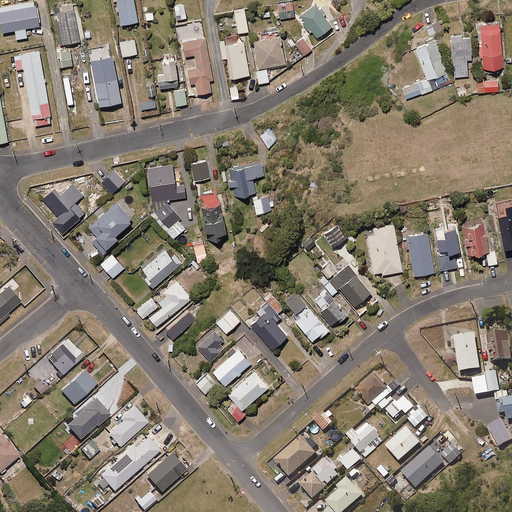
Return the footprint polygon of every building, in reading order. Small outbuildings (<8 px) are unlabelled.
[(14,6),(13,0),(2,0),(3,7),(0,7),(0,13),(3,33),(16,31),(17,40),(28,38),(26,29),(41,27),(37,2),(14,6)] [(110,18),(107,0),(103,0),(101,0),(104,19),(110,18)] [(139,23),(134,0),(113,0),(114,2),(118,1),(122,26),(139,23)] [(295,17),(293,2),(278,4),(281,19),(295,17)] [(75,11),(74,4),(62,6),(64,12),(57,13),(63,45),(80,42),(75,11)] [(185,4),(175,6),(177,20),(187,19),(185,4)] [(316,39),(333,28),(326,19),(330,16),(322,6),(319,8),(317,5),(300,16),(316,39)] [(249,32),(246,9),(235,10),(239,34),(249,32)] [(267,17),(271,16),(271,9),(262,9),(263,18),(267,18),(267,17)] [(155,12),(146,13),(146,22),(155,21),(155,12)] [(503,70),(501,25),(480,26),(483,71),(503,70)] [(92,30),(84,31),(85,40),(93,39),(92,30)] [(286,65),(280,31),(260,34),(261,41),(255,42),(259,69),(286,65)] [(473,60),(472,39),(463,40),(463,36),(452,37),(455,77),(469,76),(468,60),(473,60)] [(214,81),(206,39),(184,43),(186,57),(196,55),(198,69),(188,71),(191,84),(197,83),(199,95),(212,93),(210,81),(214,81)] [(312,51),(305,39),(297,44),(304,56),(312,51)] [(138,54),(135,40),(120,42),(123,57),(138,54)] [(407,99),(432,91),(451,84),(446,69),(436,40),(417,47),(427,77),(403,85),(407,99)] [(226,41),(221,42),(223,59),(228,58),(231,79),(250,77),(245,43),(226,46),(226,41)] [(150,49),(142,50),(144,63),(151,62),(150,49)] [(73,66),(71,50),(62,52),(64,67),(73,66)] [(53,123),(40,52),(15,57),(17,70),(24,69),(34,127),(53,123)] [(122,103),(114,58),(92,62),(100,107),(122,103)] [(166,74),(159,75),(162,90),(181,87),(177,60),(164,62),(166,74)] [(269,82),(267,70),(257,72),(260,84),(269,82)] [(498,77),(477,78),(478,93),(499,92),(498,77)] [(146,83),(149,97),(157,95),(155,81),(146,83)] [(240,99),(238,87),(231,87),(232,100),(240,99)] [(466,87),(457,90),(460,98),(469,94),(466,87)] [(188,105),(185,90),(175,91),(177,106),(188,105)] [(0,143),(9,142),(0,93),(0,143)] [(155,99),(141,101),(142,110),(156,108),(155,99)] [(279,141),(270,129),(260,136),(269,148),(279,141)] [(210,178),(207,162),(192,165),(195,181),(210,178)] [(234,187),(236,197),(241,196),(242,199),(251,197),(250,194),(256,193),(253,179),(265,176),(262,164),(227,172),(230,188),(234,187)] [(177,187),(173,165),(148,169),(153,202),(186,197),(185,186),(177,187)] [(126,182),(116,171),(102,182),(112,194),(126,182)] [(84,196),(73,184),(61,195),(55,189),(42,200),(58,218),(53,222),(63,234),(86,214),(76,203),(84,196)] [(271,213),(268,197),(258,199),(258,197),(254,197),(257,215),(271,213)] [(133,222),(117,203),(90,228),(99,237),(93,243),(103,254),(119,240),(116,237),(133,222)] [(187,228),(168,203),(156,213),(174,238),(187,228)] [(228,239),(222,207),(203,210),(209,242),(228,239)] [(483,219),(462,223),(468,256),(489,252),(483,219)] [(368,237),(376,274),(383,273),(384,275),(403,272),(394,225),(375,228),(377,235),(368,237)] [(330,230),(318,238),(321,242),(327,238),(337,253),(351,244),(353,247),(358,244),(351,234),(345,238),(340,231),(334,235),(330,230)] [(428,230),(406,233),(407,239),(404,240),(406,247),(408,247),(413,274),(435,271),(428,230)] [(317,245),(311,238),(303,245),(309,251),(317,245)] [(450,242),(434,245),(438,263),(454,260),(450,242)] [(173,258),(166,250),(143,270),(149,276),(145,280),(153,289),(183,263),(176,255),(173,258)] [(498,264),(497,252),(487,254),(489,265),(498,264)] [(125,268),(113,254),(101,264),(113,278),(125,268)] [(338,271),(333,264),(323,271),(328,278),(338,271)] [(350,281),(342,272),(325,286),(333,295),(341,289),(356,308),(372,294),(356,276),(350,281)] [(192,299),(178,281),(164,293),(167,297),(160,304),(163,308),(150,318),(157,327),(192,299)] [(0,295),(0,323),(10,315),(8,313),(21,302),(9,288),(0,295)] [(348,316),(326,290),(312,301),(334,328),(348,316)] [(330,331),(294,292),(285,301),(295,312),(293,314),(296,318),(294,320),(314,341),(320,335),(323,338),(330,331)] [(281,319),(277,315),(285,308),(274,296),(266,303),(247,320),(274,350),(288,338),(275,324),(281,319)] [(159,307),(152,297),(136,309),(143,319),(159,307)] [(241,321),(231,310),(217,323),(227,334),(241,321)] [(224,341),(213,329),(197,345),(212,361),(225,348),(221,344),(224,341)] [(491,363),(511,359),(511,358),(510,345),(509,334),(488,336),(491,363)] [(481,370),(476,335),(453,338),(455,350),(457,349),(461,373),(481,370)] [(52,354),(57,361),(54,364),(63,375),(69,370),(84,357),(69,339),(52,354)] [(252,365),(239,351),(214,373),(226,387),(252,365)] [(98,384),(85,370),(62,391),(75,405),(98,384)] [(270,388),(256,372),(229,395),(236,403),(228,410),(239,422),(246,416),(243,412),(270,388)] [(217,384),(208,373),(196,384),(206,394),(217,384)] [(498,373),(487,375),(490,394),(501,392),(498,373)] [(388,390),(376,377),(359,392),(371,405),(373,403),(378,407),(401,386),(397,381),(388,390)] [(487,395),(485,379),(475,380),(476,396),(487,395)] [(511,395),(511,396),(511,390),(503,391),(504,392),(495,394),(497,402),(502,401),(503,405),(498,406),(500,415),(507,413),(509,420),(511,419),(511,395)] [(111,416),(95,399),(83,409),(85,411),(67,426),(80,440),(97,425),(98,427),(111,416)] [(149,423),(135,408),(121,420),(124,422),(110,435),(122,448),(149,423)] [(429,418),(421,409),(409,420),(417,429),(429,418)] [(333,416),(330,412),(317,422),(324,432),(334,425),(330,419),(333,416)] [(392,420),(385,427),(390,432),(397,425),(392,420)] [(511,439),(511,438),(503,420),(489,427),(499,446),(511,439)] [(354,430),(347,436),(354,444),(353,445),(366,458),(376,449),(372,445),(381,436),(372,427),(360,438),(354,430)] [(421,444),(408,429),(387,447),(400,462),(421,444)] [(0,473),(20,456),(2,436),(0,438),(0,473)] [(161,451),(149,438),(136,449),(135,447),(101,477),(114,492),(161,451)] [(314,451),(319,447),(312,439),(307,443),(302,438),(276,461),(291,478),(317,454),(314,451)] [(100,451),(91,441),(81,449),(90,460),(100,451)] [(352,444),(339,455),(343,459),(356,449),(352,444)] [(462,455),(454,446),(442,456),(450,465),(462,455)] [(444,464),(431,449),(403,473),(416,488),(444,464)] [(54,458),(47,450),(39,456),(46,464),(54,458)] [(362,460),(355,451),(341,462),(349,471),(362,460)] [(186,471),(172,455),(147,476),(161,492),(186,471)] [(314,500),(340,476),(337,472),(340,470),(329,458),(314,471),(316,473),(301,487),(314,500)] [(390,474),(383,466),(378,470),(385,478),(390,474)] [(357,468),(350,475),(354,480),(361,473),(357,468)] [(64,476),(55,469),(50,475),(59,482),(64,476)] [(346,511),(364,496),(349,480),(340,488),(342,490),(328,503),(331,506),(324,511),(346,511)] [(157,500),(150,492),(137,503),(145,511),(157,500)]
